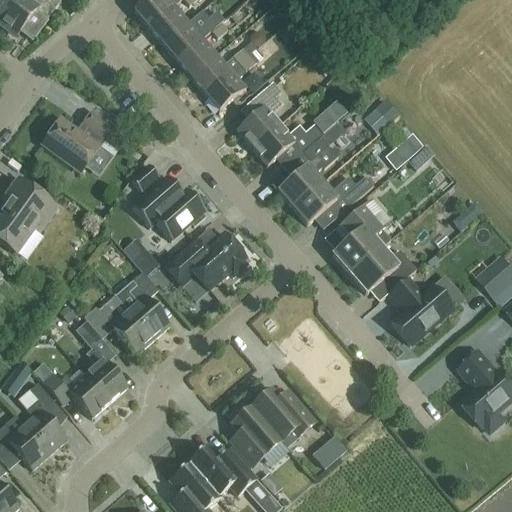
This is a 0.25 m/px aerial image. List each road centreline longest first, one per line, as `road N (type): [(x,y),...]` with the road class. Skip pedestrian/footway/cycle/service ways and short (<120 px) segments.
road 1 (unclassified): [(74,511),(74,485),(152,415),(161,386),(297,265)]
road 2 (unclassified): [(297,265),(89,20)]
road 3 (residential): [(297,265),(433,422)]
